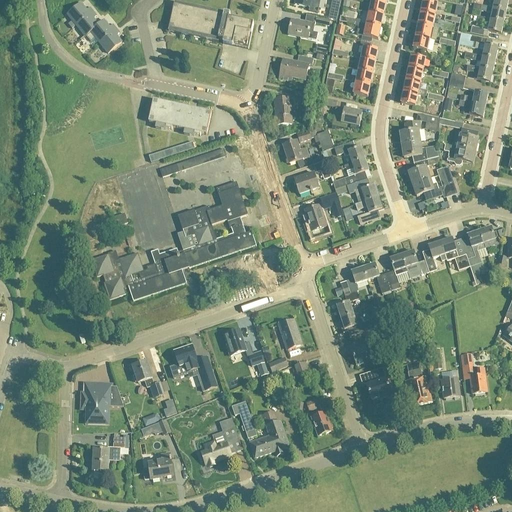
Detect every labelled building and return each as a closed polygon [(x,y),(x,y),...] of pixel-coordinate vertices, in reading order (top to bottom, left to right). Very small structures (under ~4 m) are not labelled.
[(295,0),(295,5),(310,8),(309,12),(317,13),(320,0),(295,0)] [(491,2),(489,8),(507,12),(509,0),(482,0),(483,0),(491,2)] [(372,2),(370,14),(384,17),(386,5),(372,2)] [(421,14),(435,17),(438,5),(424,2),(421,14)] [(87,11),(81,4),(67,16),(76,26),(94,12),(90,8),(87,11)] [(507,12),(489,8),(481,6),(474,5),(473,10),(476,11),(480,12),(492,14),(491,20),(504,23),(507,12)] [(224,16),(174,6),(169,30),(177,31),(176,34),(218,44),(219,41),(223,42),(223,44),(248,50),(254,25),(229,19),(230,15),(227,14),(224,14),(224,16)] [(337,21),(339,8),(331,7),(328,19),(337,21)] [(85,37),(90,33),(99,25),(94,19),(97,16),(94,12),(76,26),(85,37)] [(367,25),(381,28),(384,17),(370,14),(367,25)] [(435,17),(421,14),(419,25),(432,29),(435,17)] [(491,20),(479,17),(477,23),(490,26),(488,32),(501,35),(504,23),(491,20)] [(331,21),(317,18),(315,25),(329,27),(331,21)] [(347,24),(355,25),(354,27),(362,28),(363,24),(356,23),(356,20),(348,19),(347,24)] [(308,40),(316,41),(318,34),(310,32),(311,24),(292,20),(288,36),(308,40)] [(90,33),(99,44),(116,29),(113,25),(110,28),(104,21),(99,25),(90,33)] [(358,30),(357,36),(378,41),(381,28),(367,25),(366,32),(358,30)] [(432,29),(419,25),(416,37),(430,40),(432,29)] [(345,28),(338,26),(336,35),(343,37),(345,28)] [(485,30),(472,27),(470,34),(483,37),(485,30)] [(120,33),(116,29),(99,44),(108,54),(122,43),(117,36),(120,33)] [(482,45),(483,39),(461,35),(458,46),(459,46),(479,50),(480,45),(482,45)] [(416,37),(413,49),(427,52),(430,40),(416,37)] [(484,51),(483,58),(496,61),(498,49),(494,48),(485,46),(484,51)] [(362,60),(376,63),(378,51),(371,49),(364,48),(362,60)] [(480,70),(493,72),(496,61),(483,58),(470,55),(469,60),(476,62),(481,63),(480,69),(480,70)] [(283,60),(279,80),(291,83),(292,79),(305,81),(309,66),(312,66),(314,60),(299,57),(298,63),(283,60)] [(409,69),(423,72),(426,60),(412,57),(409,69)] [(362,60),(359,71),(373,74),(376,63),(362,60)] [(474,80),(478,81),(491,84),(493,72),(480,70),(480,69),(468,66),(467,72),(475,74),(474,80)] [(423,72),(409,69),(407,80),(421,84),(423,72)] [(370,86),(373,74),(359,71),(356,83),(370,86)] [(452,75),(451,81),(464,84),(466,78),(452,75)] [(426,97),(426,96),(427,92),(419,90),(421,84),(407,80),(404,92),(418,95),(426,97)] [(463,91),(464,84),(451,81),(449,88),(463,91)] [(368,98),(370,86),(356,83),(354,95),(368,98)] [(418,95),(404,92),(401,104),(415,107),(418,95)] [(460,102),(486,108),(488,95),(475,92),(474,99),(461,96),(460,102)] [(310,97),(295,93),(294,100),(308,103),(310,97)] [(275,100),(276,126),(292,125),(290,99),(275,100)] [(337,102),(325,100),(320,99),(319,105),(318,109),(317,116),(316,120),(316,119),(314,128),(315,132),(319,131),(319,129),(320,129),(322,121),(322,117),(323,118),(325,110),(323,110),(324,106),(336,109),(337,102)] [(163,126),(168,104),(154,101),(149,123),(163,126)] [(486,108),(460,102),(459,107),(465,108),(463,115),(483,119),(486,108)] [(178,129),(183,107),(168,104),(163,126),(166,127),(166,129),(172,131),(172,128),(178,129)] [(189,108),(183,107),(178,129),(192,132),(197,110),(189,108)] [(335,116),(333,127),(348,130),(349,125),(359,128),(362,114),(345,110),(345,111),(338,109),(337,117),(335,116)] [(201,134),(207,136),(211,113),(197,110),(192,132),(195,133),(194,136),(200,137),(201,134)] [(428,117),(425,130),(439,133),(439,125),(440,119),(428,117)] [(440,119),(439,125),(462,130),(461,136),(460,136),(458,149),(464,150),(476,153),(479,140),(477,140),(478,133),(463,129),(464,125),(440,119)] [(419,123),(406,125),(407,133),(401,134),(402,146),(420,143),(419,131),(420,131),(419,123)] [(312,139),(314,138),(316,143),(319,142),(317,136),(314,130),(309,132),(309,131),(297,135),(299,143),(312,139)] [(323,152),(330,149),(325,133),(317,136),(323,152)] [(289,165),(309,159),(306,150),(300,152),(297,142),(283,147),(289,165)] [(149,157),(151,164),(195,150),(193,143),(177,148),(149,157)] [(361,148),(353,151),(351,143),(334,149),(337,157),(344,154),(345,157),(349,155),(352,164),(365,160),(361,148)] [(420,143),(402,146),(404,159),(413,157),(414,164),(427,161),(438,158),(437,153),(434,154),(433,148),(426,149),(425,149),(421,150),(420,143)] [(464,150),(458,149),(444,146),(443,152),(448,153),(446,162),(453,163),(454,166),(460,167),(462,166),(463,163),(474,165),(476,153),(464,150)] [(438,158),(427,161),(428,167),(441,164),(439,158),(438,158)] [(347,187),(359,183),(356,176),(369,172),(365,160),(352,164),(344,167),(345,170),(346,169),(349,178),(332,184),(335,191),(347,187)] [(321,172),(324,180),(331,178),(325,162),(314,166),(316,173),(321,172)] [(449,167),(443,169),(448,186),(454,184),(449,167)] [(409,174),(413,185),(430,180),(426,168),(409,174)] [(443,188),(448,186),(443,169),(437,172),(443,188)] [(314,174),(294,181),(300,196),(319,189),(314,174)] [(432,185),(430,180),(413,185),(417,197),(424,195),(427,202),(443,196),(440,188),(438,189),(437,184),(432,185)] [(362,191),(359,183),(347,187),(350,195),(362,191)] [(362,191),(365,202),(378,198),(374,187),(370,188),(362,191)] [(459,188),(448,189),(448,198),(460,197),(459,188)] [(340,205),(337,197),(336,194),(320,200),(324,211),(340,205)] [(381,202),(379,203),(378,198),(365,202),(365,203),(355,206),(357,212),(367,208),(369,214),(377,212),(377,213),(384,211),(381,202)] [(327,227),(320,207),(305,211),(312,232),(327,227)] [(181,213),(183,227),(202,224),(200,210),(181,213)] [(217,214),(213,215),(215,222),(227,218),(224,211),(217,213),(217,214)] [(372,222),(369,214),(358,218),(360,226),(372,222)] [(229,218),(213,223),(218,239),(234,235),(229,218)] [(209,226),(193,232),(198,246),(214,240),(209,226)] [(480,232),(484,245),(496,241),(491,228),(480,232)] [(479,246),(484,245),(480,232),(468,236),(471,247),(464,249),(471,268),(481,264),(477,251),(479,250),(480,249),(479,246)] [(459,271),(471,268),(464,249),(456,252),(452,239),(441,243),(447,261),(455,259),(459,271)] [(447,262),(447,261),(441,243),(429,247),(433,260),(440,257),(442,262),(446,260),(447,262)] [(407,269),(418,265),(414,252),(402,256),(407,269)] [(126,277),(145,272),(141,254),(121,259),(126,277)] [(96,260),(100,277),(117,273),(112,255),(96,260)] [(406,269),(407,269),(402,256),(390,260),(395,272),(387,275),(391,287),(393,292),(400,289),(396,277),(408,273),(406,269)] [(497,270),(505,271),(507,258),(500,257),(497,270)] [(433,260),(425,262),(429,274),(437,271),(433,260)] [(425,262),(418,265),(422,276),(429,274),(425,262)] [(382,295),(393,292),(391,287),(387,275),(379,278),(375,265),(364,269),(368,281),(377,279),(382,295)] [(356,285),(368,281),(364,269),(352,273),(354,280),(347,282),(351,295),(357,293),(358,292),(356,285)] [(119,280),(107,284),(113,301),(125,297),(119,280)] [(370,282),(359,286),(363,298),(374,293),(370,282)] [(195,296),(199,312),(213,309),(208,292),(195,296)] [(351,295),(345,297),(347,304),(337,307),(341,319),(354,315),(360,313),(358,308),(352,310),(350,303),(359,300),(357,293),(351,295)] [(360,313),(354,315),(341,319),(342,324),(340,325),(343,334),(351,331),(353,332),(354,336),(372,330),(370,322),(369,323),(363,324),(360,313)] [(303,346),(294,321),(279,326),(287,351),(303,346)] [(225,337),(232,357),(246,352),(239,332),(225,337)] [(385,349),(398,346),(395,333),(382,336),(385,349)] [(365,339),(368,346),(380,341),(378,335),(365,339)] [(268,345),(262,348),(265,356),(271,354),(268,345)] [(217,389),(207,359),(198,362),(193,347),(174,353),(178,366),(170,368),(174,380),(189,375),(188,373),(196,371),(203,393),(217,389)] [(369,348),(352,353),(355,363),(356,363),(357,367),(366,364),(365,360),(372,358),(369,348)] [(440,350),(432,351),(434,371),(442,370),(440,350)] [(252,368),(257,367),(261,378),(268,376),(265,364),(262,352),(249,357),(252,368)] [(461,357),(464,382),(471,381),(473,396),(487,394),(484,371),(474,372),(471,356),(461,357)] [(285,359),(269,365),(272,374),(289,368),(285,359)] [(133,367),(136,377),(133,377),(135,383),(138,383),(138,384),(145,382),(147,389),(150,388),(154,399),(165,396),(161,384),(154,386),(152,380),(147,363),(133,367)] [(298,378),(309,375),(305,364),(294,367),(298,378)] [(392,397),(387,380),(386,381),(383,369),(369,373),(373,385),(367,387),(371,402),(381,399),(381,401),(392,397)] [(406,383),(412,408),(432,404),(427,378),(423,379),(421,371),(408,374),(410,382),(406,383)] [(393,377),(395,384),(404,382),(402,374),(393,377)] [(460,398),(458,380),(442,382),(444,400),(460,398)] [(110,407),(124,408),(117,388),(108,387),(108,388),(105,388),(106,386),(86,386),(85,396),(86,396),(86,399),(82,399),(82,409),(88,410),(88,419),(107,419),(108,405),(110,405),(110,407)] [(177,413),(172,399),(165,402),(167,408),(163,409),(166,417),(177,413)] [(320,409),(317,400),(306,404),(309,413),(320,409)] [(252,439),(257,437),(245,403),(232,408),(235,417),(240,415),(248,440),(249,440),(250,442),(253,441),(252,439)] [(160,420),(157,413),(142,419),(145,426),(160,420)] [(275,453),(276,457),(284,455),(282,450),(289,448),(289,447),(281,423),(281,422),(277,423),(274,413),(263,417),(267,427),(266,427),(267,428),(270,437),(251,444),(250,444),(255,459),(275,453)] [(325,414),(312,419),(316,431),(314,431),(316,436),(318,435),(319,437),(332,432),(325,414)] [(166,421),(159,424),(158,424),(163,437),(171,434),(166,421)] [(204,446),(206,452),(201,454),(206,467),(208,466),(210,468),(215,467),(214,464),(232,458),(231,456),(226,443),(238,439),(234,426),(221,431),(222,434),(212,437),(214,442),(204,446)] [(94,450),(93,472),(108,473),(109,459),(120,460),(121,449),(125,449),(125,439),(114,439),(113,449),(108,449),(108,451),(94,450)] [(150,470),(143,471),(145,481),(151,480),(151,481),(161,480),(161,479),(173,477),(170,455),(162,457),(163,463),(149,465),(150,470)]
